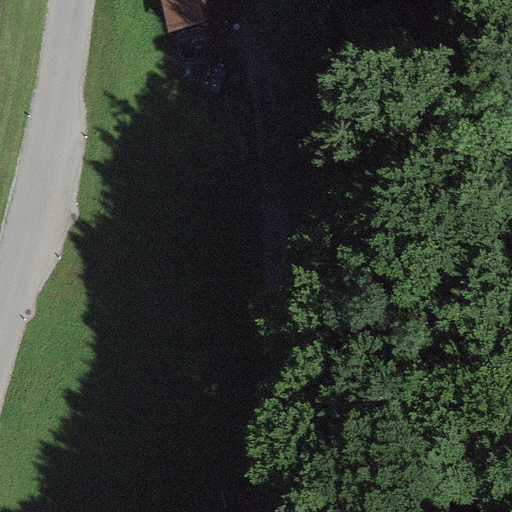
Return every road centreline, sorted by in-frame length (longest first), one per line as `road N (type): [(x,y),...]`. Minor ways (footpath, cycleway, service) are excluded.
road 1 (track): [(283,290),(240,0)]
road 2 (unclassified): [(0,275),(52,0)]
